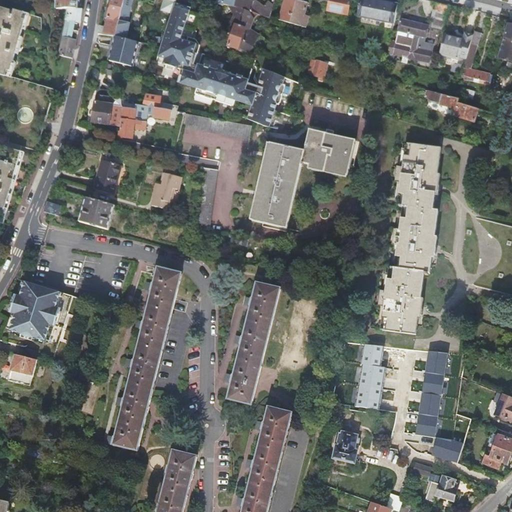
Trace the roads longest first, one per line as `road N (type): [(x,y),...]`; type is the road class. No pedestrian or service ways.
road 1 (residential): [(31,229),(167,259),(201,286),(205,411),(218,423),(208,436),(205,511)]
road 2 (residential): [(92,0),(74,96),(31,229)]
